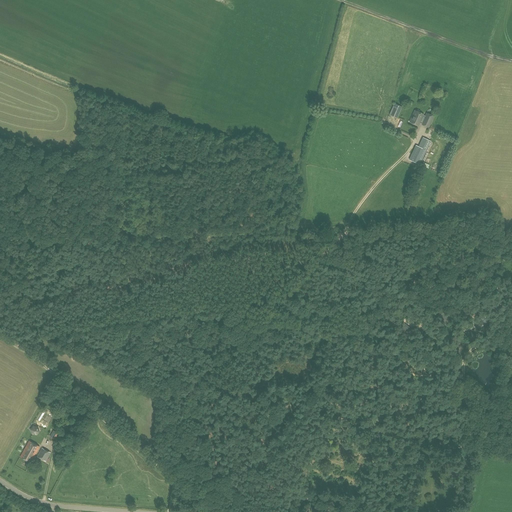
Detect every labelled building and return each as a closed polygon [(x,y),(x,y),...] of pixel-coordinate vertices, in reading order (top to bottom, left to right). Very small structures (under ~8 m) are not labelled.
[(394,103),(389,114),(397,118),(401,106),(394,103)] [(415,110),(410,121),(419,125),(421,121),(423,122),(422,123),(429,126),(434,115),(427,112),(425,116),(423,115),(424,113),(415,110)] [(423,137),(419,146),(416,145),(409,159),(420,165),(431,141),(423,137)] [(39,431),(37,427),(33,426),(30,430),(32,434),(36,434),(39,431)] [(50,437),(54,439),(58,433),(54,431),(50,437)] [(30,463),(39,447),(29,441),(20,457),(30,463)] [(344,457),(349,458),(349,453),(346,452),(347,448),(340,446),(339,450),(345,451),(344,457)] [(51,453),(41,448),(37,456),(46,461),(51,453)]
